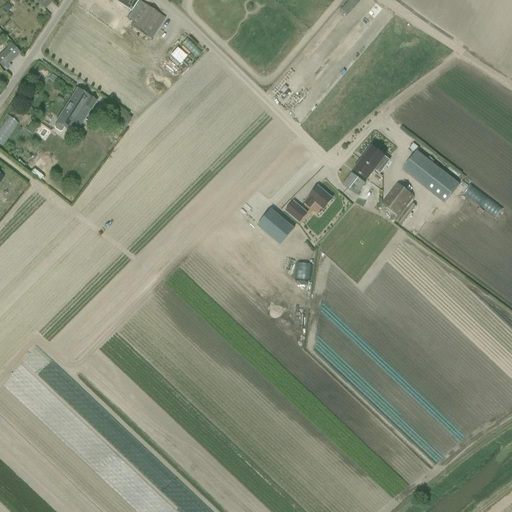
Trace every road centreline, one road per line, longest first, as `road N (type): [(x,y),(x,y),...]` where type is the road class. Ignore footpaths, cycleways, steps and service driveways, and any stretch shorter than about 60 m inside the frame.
road 1 (unclassified): [(380,114),(331,168),(157,0)]
road 2 (track): [(380,0),(511,83)]
road 3 (track): [(511,424),(401,511)]
road 4 (unclassified): [(0,100),(68,0)]
